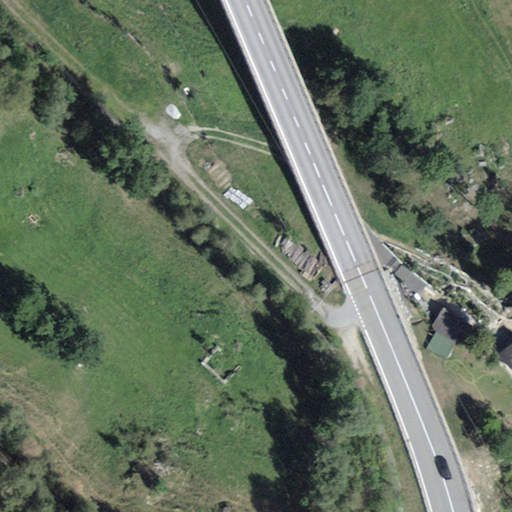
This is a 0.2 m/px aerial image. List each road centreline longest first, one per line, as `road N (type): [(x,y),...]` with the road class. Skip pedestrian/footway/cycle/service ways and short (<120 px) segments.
road 1 (secondary): [(243,0),(423,425),(452,511)]
road 2 (track): [(374,309),(344,316),(319,307),(179,161),(186,133),(253,142),(279,153),(356,216)]
